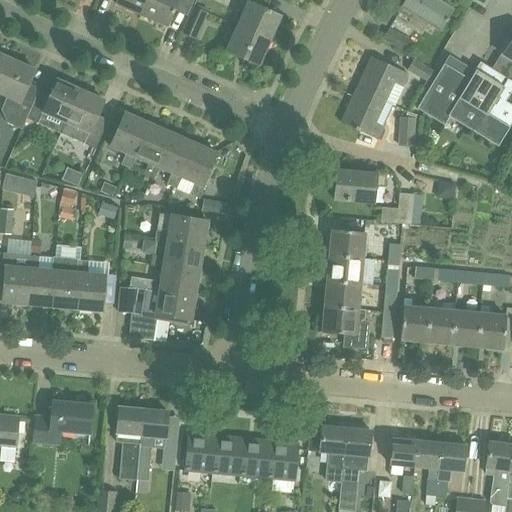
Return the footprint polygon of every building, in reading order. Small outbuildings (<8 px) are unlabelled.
[(117,0),(115,4),(142,15),(148,0),(117,0)] [(148,0),(142,15),(166,26),(173,10),(187,16),(193,0),(148,0)] [(241,0),(236,12),(241,14),(236,26),(270,40),(281,16),(266,10),(270,0),(241,0)] [(407,22),(423,32),(428,23),(439,30),(452,10),(436,0),(405,0),(398,13),(408,20),(407,22)] [(181,33),(196,40),(208,13),(192,7),(181,33)] [(270,40),(236,26),(225,52),(259,66),(270,40)] [(382,39),(406,53),(413,41),(389,27),(382,39)] [(447,118),(498,149),(511,125),(511,106),(505,102),(511,89),(511,39),(503,54),(501,53),(492,68),(479,60),(473,70),(448,55),(415,109),(442,125),(447,118)] [(0,84),(11,59),(0,54),(0,84)] [(371,57),(357,88),(385,102),(394,82),(403,86),(408,74),(371,57)] [(27,119),(40,90),(39,89),(40,89),(28,84),(34,69),(11,59),(0,84),(0,94),(6,98),(4,103),(0,112),(6,124),(21,130),(26,120),(26,118),(27,119)] [(406,71),(427,82),(433,70),(413,60),(406,71)] [(60,133),(79,89),(57,79),(50,95),(40,90),(27,119),(60,133)] [(340,123),(377,140),(383,128),(375,124),(385,102),(357,88),(340,123)] [(84,144),(96,149),(108,120),(97,115),(103,100),(79,89),(60,133),(84,143),(84,144)] [(132,157),(148,123),(124,113),(109,147),(126,154),(121,164),(131,169),(136,159),(132,157)] [(397,147),(413,148),(415,119),(399,117),(397,147)] [(155,167),(170,133),(148,123),(132,157),(136,159),(148,164),(143,174),(154,179),(158,168),(155,167)] [(178,177),(193,143),(170,133),(155,167),(158,168),(171,174),(166,185),(177,189),(181,178),(178,177)] [(189,195),(199,199),(205,186),(203,185),(217,153),(193,143),(178,177),(181,178),(194,184),(189,195)] [(334,200),(373,204),(375,187),(384,187),(385,176),(376,175),(376,174),(336,171),(334,200)] [(2,190),(12,193),(17,178),(6,175),(2,190)] [(112,197),(116,188),(105,183),(101,192),(112,197)] [(18,209),(36,212),(40,194),(21,191),(18,209)] [(60,203),(72,206),(75,194),(62,191),(60,203)] [(381,222),(410,224),(411,219),(421,220),(423,196),(413,195),(399,193),(398,209),(382,208),(381,222)] [(229,203),(204,200),(202,212),(227,216),(229,203)] [(97,215),(113,220),(117,208),(101,202),(97,215)] [(74,210),(63,207),(60,217),(71,220),(74,210)] [(0,234),(11,235),(13,210),(0,208),(0,234)] [(166,241),(203,246),(207,221),(171,215),(168,233),(156,231),(154,241),(166,243),(166,241)] [(329,256),(362,259),(365,233),(331,230),(329,256)] [(123,234),(122,248),(131,248),(132,235),(123,234)] [(39,254),(40,242),(32,241),(31,253),(39,254)] [(162,264),(199,270),(203,246),(166,241),(166,243),(164,257),(152,255),(150,266),(162,268),(162,264)] [(387,261),(399,263),(401,245),(389,244),(387,261)] [(1,304),(26,306),(29,268),(26,268),(14,267),(15,255),(3,254),(3,266),(4,266),(1,304)] [(26,306),(52,308),(53,293),(55,271),(52,270),(38,269),(39,257),(27,256),(26,268),(29,268),(26,306)] [(326,281),(360,284),(362,259),(329,256),(326,281)] [(53,293),(52,308),(78,311),(82,260),(53,258),(52,270),(55,271),(53,293)] [(78,311),(101,313),(105,275),(87,273),(88,261),(82,260),(78,311)] [(385,287),(397,288),(399,263),(387,261),(385,287)] [(158,290),(195,296),(199,270),(162,264),(162,268),(160,282),(148,280),(146,290),(158,292),(158,290)] [(431,281),(432,269),(415,268),(414,279),(431,281)] [(456,284),(457,272),(432,269),(431,281),(456,284)] [(482,286),(483,274),(457,272),(456,284),(482,286)] [(481,292),(490,293),(491,287),(509,289),(510,276),(483,274),(482,286),(481,292)] [(324,307),(357,310),(360,284),(326,281),(324,307)] [(383,312),(395,313),(397,288),(385,287),(383,312)] [(118,313),(133,314),(135,289),(120,288),(118,313)] [(154,314),(191,320),(195,296),(158,290),(158,292),(156,306),(143,304),(142,315),(154,317),(154,314)] [(400,341),(426,343),(429,309),(411,308),(412,300),(403,299),(400,341)] [(451,345),(477,347),(479,314),(463,312),(464,304),(455,304),(454,311),(451,345)] [(477,347),(503,349),(505,316),(489,314),(490,307),(480,306),(479,314),(477,347)] [(324,307),(321,333),(355,336),(356,321),(365,321),(366,311),(357,310),(324,307)] [(426,343),(451,345),(454,311),(429,309),(426,343)] [(380,339),(393,340),(395,313),(383,312),(380,339)] [(302,331),(301,342),(313,343),(314,332),(302,331)] [(31,445),(60,447),(61,433),(90,435),(93,405),(50,401),(49,416),(33,415),(31,445)] [(118,479),(134,481),(140,410),(118,408),(116,434),(116,443),(121,444),(118,479)] [(150,437),(159,438),(158,449),(172,450),(175,419),(167,418),(167,412),(140,410),(134,481),(146,482),(150,437)] [(0,448),(1,449),(0,455),(0,461),(14,462),(18,417),(0,415),(0,448)] [(342,481),(345,428),(321,426),(319,453),(326,453),(324,480),(342,481)] [(371,430),(345,428),(342,481),(356,482),(357,482),(358,470),(367,471),(371,430)] [(212,474),(215,436),(187,434),(184,471),(212,474)] [(243,439),(215,436),(212,474),(239,476),(243,439)] [(267,479),(270,441),(243,439),(239,476),(267,479)] [(390,465),(413,467),(415,441),(392,439),(390,465)] [(295,481),(298,444),(270,441),(267,479),(295,481)] [(424,505),(434,506),(435,497),(440,443),(415,441),(413,467),(428,468),(424,505)] [(490,504),(506,505),(506,499),(511,445),(488,442),(484,475),(492,476),(489,503),(490,504)] [(440,443),(435,497),(445,498),(448,470),(462,472),(465,446),(440,443)] [(402,493),(412,494),(414,477),(403,476),(402,493)] [(382,477),(381,493),(395,493),(395,477),(382,477)] [(353,511),(356,482),(342,481),(339,510),(353,511)] [(263,509),(265,485),(251,484),(249,509),(263,509)] [(193,511),(194,488),(183,488),(182,511),(193,511)] [(95,511),(114,511),(116,494),(97,493),(95,511)] [(13,499),(15,502),(19,503),(21,500),(22,497),(20,494),(16,494),(13,496),(13,499)] [(454,511),(468,511),(469,499),(457,498),(454,511)] [(468,511),(484,511),(485,501),(469,499),(468,511)] [(395,511),(408,511),(410,502),(397,501),(395,511)]
